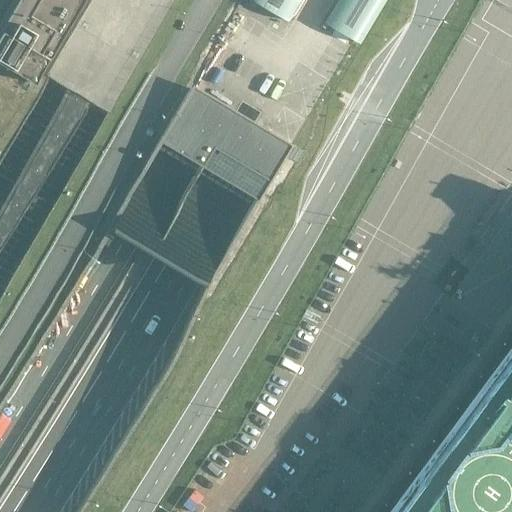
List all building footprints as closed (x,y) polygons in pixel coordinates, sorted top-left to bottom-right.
[(51,59),(86,0),(19,0),(5,24),(1,31),(3,32),(0,36),(0,62),(29,79),(35,83),(49,58),(51,59)] [(173,0),(92,0),(47,74),(46,75),(49,76),(107,111),(108,111),(109,112),(173,0)] [(252,0),(250,3),(270,14),(284,22),(289,25),(295,16),(303,0),(252,0)] [(0,296),(84,151),(107,111),(49,76),(14,134),(0,157),(0,296)] [(194,87),(162,140),(193,158),(139,248),(145,251),(151,255),(205,166),(259,198),(291,145),(194,87)] [(162,142),(111,228),(205,284),(256,199),(162,142)] [(511,511),(511,352),(399,511),(511,511)]
